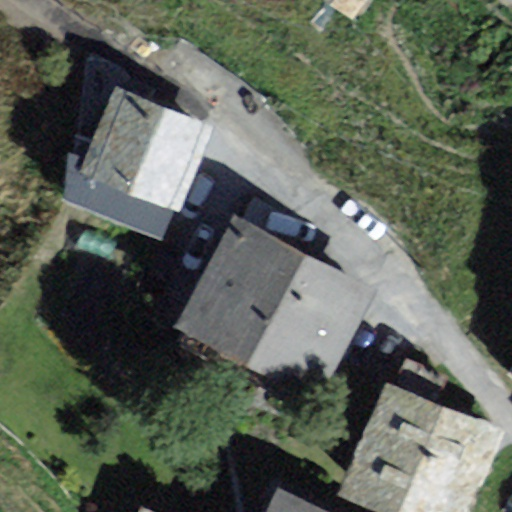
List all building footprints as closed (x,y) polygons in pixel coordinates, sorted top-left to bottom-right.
[(196,125),(123,97),(95,171),(168,198),(196,125)] [(352,289),(240,229),(192,317),(304,377),(352,289)] [(442,511),(476,436),(374,391),(335,479),(410,511),(442,511)] [(182,511),(186,503),(142,489),(135,511),(182,511)] [(303,511),(271,497),(264,511),(303,511)]
